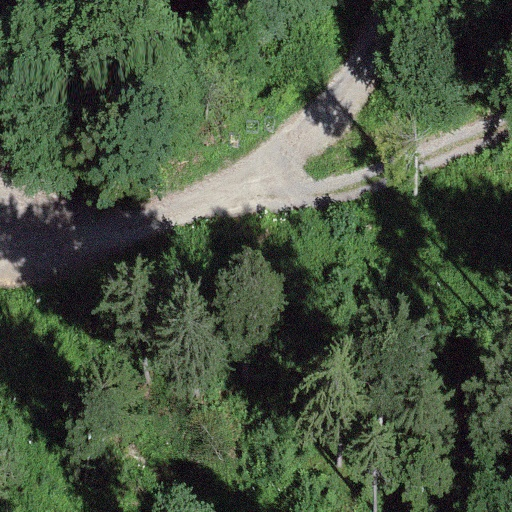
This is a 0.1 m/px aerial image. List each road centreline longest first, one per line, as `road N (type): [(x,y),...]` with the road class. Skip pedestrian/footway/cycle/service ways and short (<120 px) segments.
road 1 (track): [(0,234),(224,220),(321,142),(393,0)]
road 2 (unknown): [(350,86),(511,80)]
